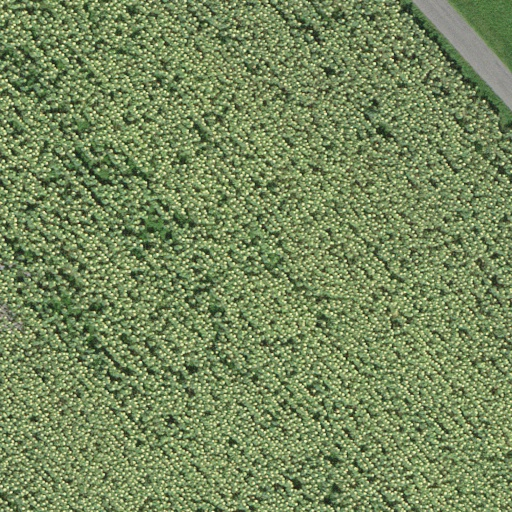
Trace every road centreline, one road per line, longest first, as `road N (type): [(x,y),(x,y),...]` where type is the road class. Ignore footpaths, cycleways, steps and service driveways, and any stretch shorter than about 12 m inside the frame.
road 1 (motorway): [(292,0),(0,396)]
road 2 (motorway): [(290,511),(511,213)]
road 3 (track): [(427,0),(511,93)]
